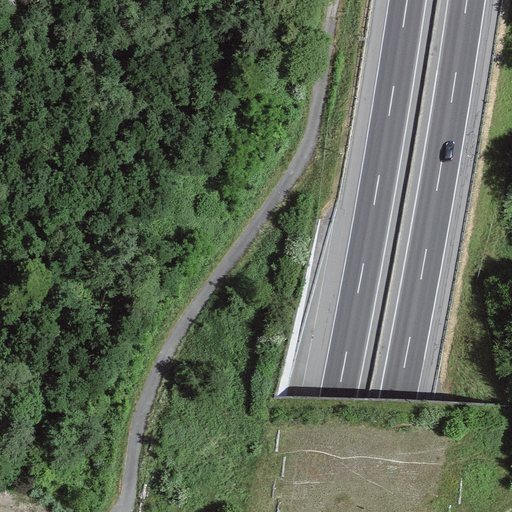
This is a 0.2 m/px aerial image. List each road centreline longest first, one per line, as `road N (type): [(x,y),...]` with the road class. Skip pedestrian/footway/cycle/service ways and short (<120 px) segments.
road 1 (track): [(124,511),(136,435),(161,365),(284,188),(312,133),(335,0)]
road 2 (motorway): [(373,511),(466,0)]
road 3 (motorway): [(406,0),(313,511)]
